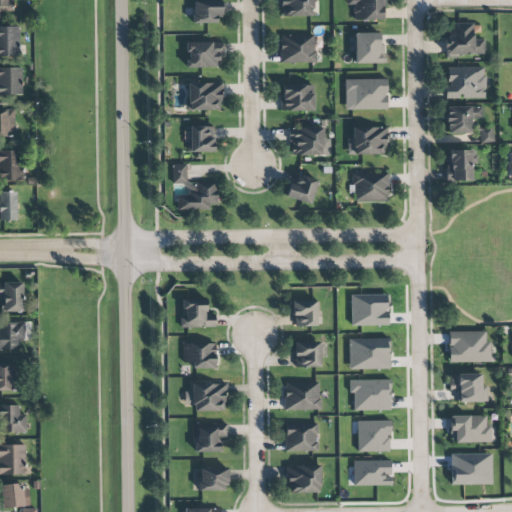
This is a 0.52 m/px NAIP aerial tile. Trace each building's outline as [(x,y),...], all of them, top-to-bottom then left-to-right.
[(0,0),(0,11),(12,12),(12,0),(0,0)] [(279,0),(280,17),(314,16),(313,0),(279,0)] [(346,0),(347,7),(352,6),(353,21),(383,20),(382,0),(346,0)] [(219,24),(219,1),(193,1),(193,23),(219,24)] [(484,55),(484,39),(473,40),(473,23),(447,23),(447,55),(484,55)] [(0,57),(19,57),(18,26),(0,26),(0,57)] [(354,64),(383,63),(382,33),(348,34),(349,52),(354,52),(354,64)] [(280,64),(315,63),(314,34),(279,35),(280,64)] [(186,42),(186,68),(220,67),(219,41),(186,42)] [(0,68),(0,95),(22,95),(22,68),(0,68)] [(444,99),(484,98),(484,68),(447,68),(447,87),(444,87),(444,99)] [(386,79),(344,79),(344,110),(387,109),(386,79)] [(221,82),(186,83),(187,111),(221,110),(221,82)] [(280,111),(313,112),(314,85),(281,84),(280,111)] [(470,119),(482,119),(481,107),(446,107),(446,134),(471,133),(470,119)] [(0,109),(0,136),(15,136),(14,109),(0,109)] [(213,152),(213,127),(187,128),(188,152),(213,152)] [(330,139),(323,139),(323,127),(289,128),(289,156),(330,155),(330,139)] [(347,155),(386,154),(385,127),(352,127),(352,138),(346,138),(347,155)] [(480,143),(493,141),(492,128),(478,130),(480,143)] [(19,150),(0,150),(0,180),(20,180),(19,150)] [(472,150),(447,150),(446,181),(471,181),(472,150)] [(388,200),(387,172),(352,173),(352,201),(388,200)] [(286,198),(311,204),(317,179),(291,174),(286,198)] [(0,220),(16,220),(16,192),(0,191),(0,220)] [(22,311),(21,282),(2,282),(2,290),(0,290),(0,299),(0,300),(1,312),(22,311)] [(388,325),(388,294),(350,295),(351,326),(388,325)] [(206,299),(183,300),(183,317),(179,317),(179,328),(215,327),(215,314),(206,314),(206,299)] [(292,301),(292,326),(317,326),(316,300),(292,301)] [(30,322),(0,322),(0,349),(18,350),(18,339),(30,339),(30,322)] [(490,362),(490,341),(485,341),(485,331),(447,332),(448,363),(490,362)] [(389,369),(388,338),(347,339),(348,369),(389,369)] [(294,342),(294,367),(320,367),(320,342),(294,342)] [(215,343),(182,344),(182,363),(192,363),(192,369),(215,368),(215,343)] [(0,390),(14,391),(15,363),(0,362),(0,390)] [(481,373),(448,374),(449,390),(457,390),(457,403),(487,402),(486,385),(482,385),(481,373)] [(353,411),(390,410),(390,379),(348,380),(348,393),(353,393),(353,411)] [(318,411),(319,383),(284,382),(284,410),(318,411)] [(191,384),(191,392),(184,392),(185,405),(194,405),(194,412),(225,411),(225,383),(191,384)] [(19,405),(0,405),(0,432),(26,433),(25,415),(19,415),(19,405)] [(490,425),(486,425),(485,415),(449,416),(450,443),(491,442),(490,425)] [(389,421),(356,422),(357,452),(389,451),(389,421)] [(219,452),(218,436),(227,436),(227,423),(191,424),(191,435),(195,435),(196,452),(219,452)] [(317,423),(284,424),(285,452),(318,451),(317,423)] [(0,474),(25,475),(25,445),(0,444),(0,474)] [(490,454),(451,455),(451,484),(491,484),(490,454)] [(352,461),(353,486),(391,485),(390,460),(352,461)] [(319,465),(287,465),(287,493),(320,493),(319,465)] [(199,467),(199,491),(226,492),(227,468),(199,467)] [(0,493),(1,508),(29,507),(28,483),(0,484),(0,493)]
